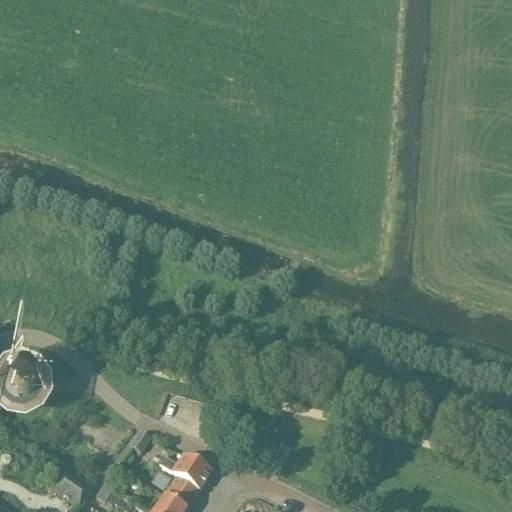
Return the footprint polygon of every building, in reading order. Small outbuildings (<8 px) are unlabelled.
[(42,391),(41,387),(41,385),(38,381),(34,377),(30,374),(24,373),(20,372),(16,372),(12,372),(8,374),(4,376),(0,379),(0,414),(1,415),(6,419),(10,420),(15,421),(20,421),(24,420),(28,419),(32,417),(36,414),(39,410),(41,406),(42,399),(43,396),(43,393),(42,391)] [(150,444),(139,437),(129,451),(139,459),(150,444)] [(176,483),(163,501),(180,511),(186,511),(197,497),(198,495),(198,496),(209,478),(182,461),(176,470),(164,462),(158,471),(176,483)] [(79,511),(92,493),(64,474),(49,497),(72,511),(79,511)] [(110,479),(102,491),(111,497),(119,485),(110,479)] [(104,508),(105,506),(111,510),(113,508),(118,511),(131,511),(132,511),(117,501),(111,497),(102,491),(95,501),(104,508)] [(155,511),(180,511),(163,501),(155,511)]
